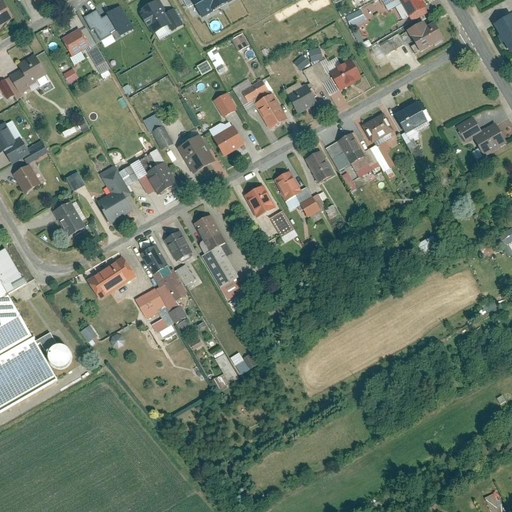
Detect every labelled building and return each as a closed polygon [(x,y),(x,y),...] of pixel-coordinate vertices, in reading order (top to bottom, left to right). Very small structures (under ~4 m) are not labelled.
[(142,16),(153,35),(170,26),(174,33),(185,26),(175,7),(166,12),(159,0),(157,0),(142,9),(145,14),(142,16)] [(232,0),(192,0),(202,17),(232,0)] [(387,0),(388,1),(390,0),(400,0),(403,5),(397,8),(404,19),(423,8),(418,0),(387,0)] [(0,5),(0,23),(11,17),(3,4),(0,5)] [(345,17),(350,28),(365,20),(360,10),(345,17)] [(84,19),(90,29),(99,43),(118,32),(120,36),(132,29),(130,25),(122,11),(103,22),(98,12),(84,19)] [(511,52),(511,51),(511,17),(511,16),(496,24),(511,52)] [(420,21),(407,28),(419,49),(441,37),(435,27),(426,32),(420,21)] [(84,28),(64,40),(72,54),(92,42),(84,28)] [(237,52),(249,47),(242,34),(231,40),(237,52)] [(384,56),(404,44),(398,34),(378,46),(384,56)] [(218,74),(225,70),(214,48),(206,52),(218,74)] [(319,48),(307,52),(311,63),(323,59),(319,48)] [(11,78),(19,91),(47,75),(36,56),(22,64),(25,70),(11,78)] [(299,72),(309,64),(302,56),(293,64),(299,72)] [(333,60),(305,76),(310,85),(309,86),(290,97),(298,111),(320,99),(316,92),(332,82),(336,89),(356,78),(346,61),(337,67),(333,60)] [(195,67),(201,77),(211,71),(206,61),(195,67)] [(72,70),(63,75),(68,84),(78,79),(72,70)] [(249,104),(257,100),(272,126),(285,119),(263,78),(241,90),(248,103),(249,104)] [(0,100),(2,104),(12,98),(4,83),(0,84),(0,100)] [(228,95),(214,103),(223,118),(237,110),(228,95)] [(416,108),(398,118),(406,132),(402,134),(409,145),(422,138),(417,130),(425,125),(416,108)] [(152,126),(163,144),(172,138),(171,137),(168,131),(178,124),(172,114),(152,126)] [(508,143),(495,122),(482,130),(473,116),(455,127),(466,144),(474,139),(485,157),(508,143)] [(351,135),(338,143),(353,170),(366,163),(369,169),(379,163),(384,173),(391,169),(381,153),(387,150),(382,140),(391,135),(381,118),(363,129),(373,147),(362,153),(351,135)] [(0,152),(15,144),(4,126),(0,128),(0,152)] [(216,137),(226,157),(245,148),(235,128),(216,137)] [(184,144),(197,168),(213,159),(200,135),(184,144)] [(321,151),(309,158),(320,179),(332,172),(321,151)] [(142,174),(148,170),(159,188),(171,181),(158,160),(155,162),(149,152),(134,161),(141,172),(142,174)] [(28,168),(16,175),(26,193),(38,186),(28,168)] [(98,195),(111,218),(134,204),(115,171),(103,178),(110,189),(98,195)] [(77,173),(65,179),(72,193),(84,186),(77,173)] [(287,173),(275,180),(285,198),(297,191),(287,173)] [(261,187),(247,194),(258,214),(272,207),(261,187)] [(73,232),(85,225),(73,202),(60,209),(73,232)] [(282,211),(268,219),(283,244),(297,236),(282,211)] [(208,219),(192,228),(207,255),(202,258),(226,300),(233,296),(229,288),(236,284),(218,253),(225,249),(208,219)] [(511,251),(511,236),(509,231),(498,237),(508,254),(511,251)] [(179,235),(166,242),(177,261),(190,253),(179,235)] [(430,236),(416,245),(422,256),(437,247),(430,236)] [(25,282),(17,267),(7,250),(0,253),(0,415),(58,381),(8,291),(25,282)] [(157,251),(141,260),(154,282),(160,278),(166,288),(139,303),(147,318),(160,311),(168,325),(182,317),(173,302),(185,295),(181,288),(195,280),(187,265),(170,274),(157,251)] [(94,275),(105,294),(135,277),(124,258),(94,275)] [(79,333),(86,343),(96,336),(89,326),(79,333)] [(110,335),(109,347),(122,348),(123,336),(110,335)] [(214,359),(222,374),(212,380),(218,390),(238,379),(224,353),(214,359)] [(252,353),(241,359),(238,353),(230,357),(238,375),(258,365),(252,353)] [(506,511),(496,493),(485,499),(491,511),(506,511)]
